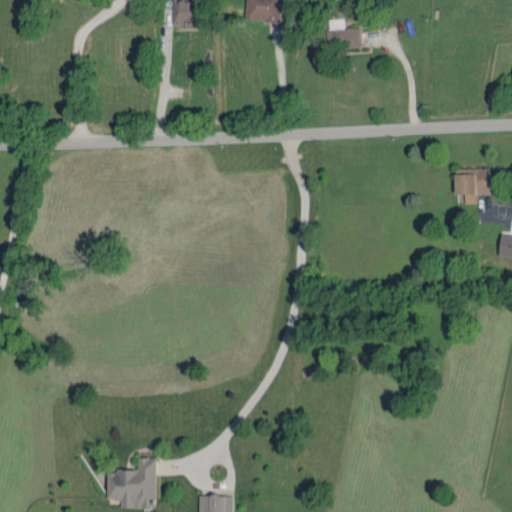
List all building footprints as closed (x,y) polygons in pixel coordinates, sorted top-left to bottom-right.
[(166,0),(166,21),(187,22),(187,0),(166,0)] [(274,0),(239,0),(239,17),(274,18),(274,0)] [(355,24),(338,25),(338,15),(321,16),(322,46),(356,44),(355,24)] [(448,191),(458,191),(458,200),(470,200),(470,191),(485,190),(484,164),(447,165),(448,191)] [(101,496),(115,496),(115,505),(150,505),(150,454),(132,454),(132,466),(110,466),(110,469),(101,469),(101,496)] [(226,511),(227,492),(193,492),(192,511),(226,511)]
